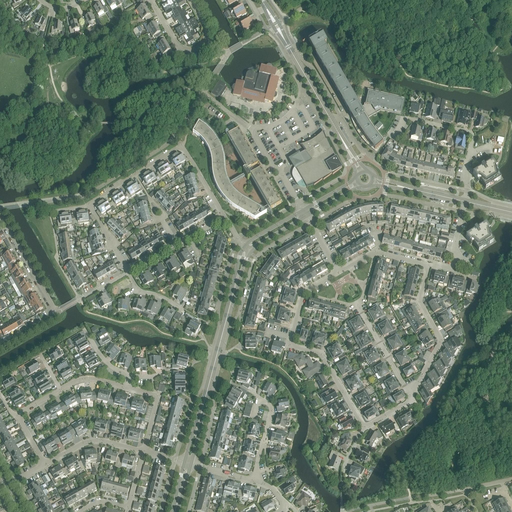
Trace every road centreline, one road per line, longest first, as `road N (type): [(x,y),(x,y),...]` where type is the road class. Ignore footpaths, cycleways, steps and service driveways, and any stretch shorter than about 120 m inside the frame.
road 1 (residential): [(224,217),(181,144),(88,204)]
road 2 (tertiary): [(187,462),(236,281)]
road 3 (tertiary): [(344,143),(266,9)]
road 4 (residential): [(410,395),(440,341),(419,301),(427,266)]
road 5 (residential): [(364,425),(320,353),(290,344),(291,337)]
